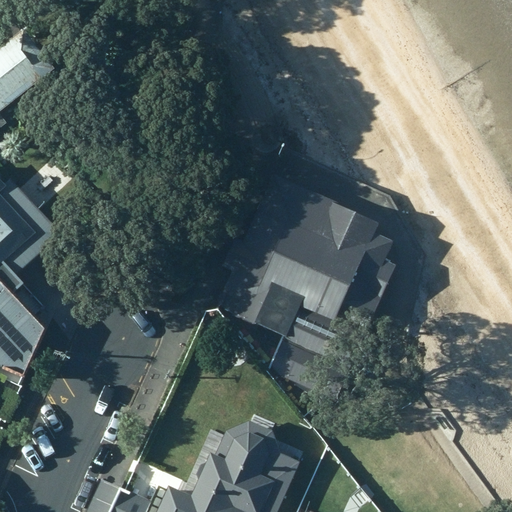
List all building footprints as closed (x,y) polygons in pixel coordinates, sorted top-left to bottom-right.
[(0,135),(13,126),(7,117),(64,74),(35,34),(0,58),(0,135)] [(383,232),(387,222),(274,168),(228,265),(238,270),(223,303),(291,336),(277,364),(288,378),(343,400),(400,262),(391,259),(399,239),(383,232)] [(69,240),(16,183),(10,188),(0,175),(0,365),(8,373),(24,380),(49,325),(24,298),(34,290),(25,280),(69,240)] [(275,511),(294,465),(272,456),(273,452),(266,429),(245,420),(219,427),(218,430),(211,429),(183,492),(162,484),(149,511),(275,511)] [(142,511),(147,501),(113,486),(102,511),(142,511)]
